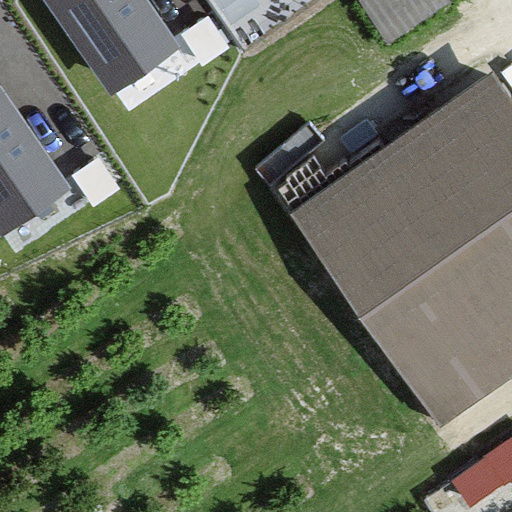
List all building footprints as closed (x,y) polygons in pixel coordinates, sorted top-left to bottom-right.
[(176,47),(143,0),(47,0),(111,92),(176,47)] [(374,0),(392,27),(433,0),(374,0)] [(436,420),(511,367),(511,93),(495,68),(290,210),(436,420)] [(0,230),(2,233),(67,188),(0,91),(0,230)] [(511,431),(427,473),(446,511),(489,511),(511,501),(511,431)]
